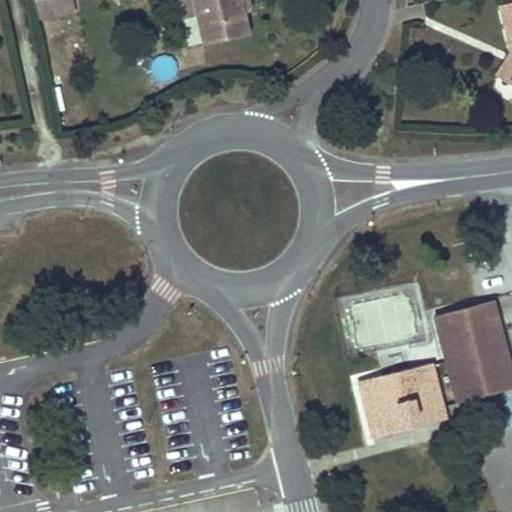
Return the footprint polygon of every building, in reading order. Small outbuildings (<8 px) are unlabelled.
[(42,11),(39,0),(34,0),(39,20),(71,14),(69,5),(42,11)] [(69,5),(67,0),(39,0),(42,11),(69,5)] [(191,18),(187,0),(171,0),(176,22),(191,18)] [(244,37),(236,0),(187,0),(191,18),(197,48),(244,37)] [(511,362),(497,296),(433,310),(452,400),(511,386),(511,362)] [(446,419),(431,362),(359,381),(373,438),(446,419)]
